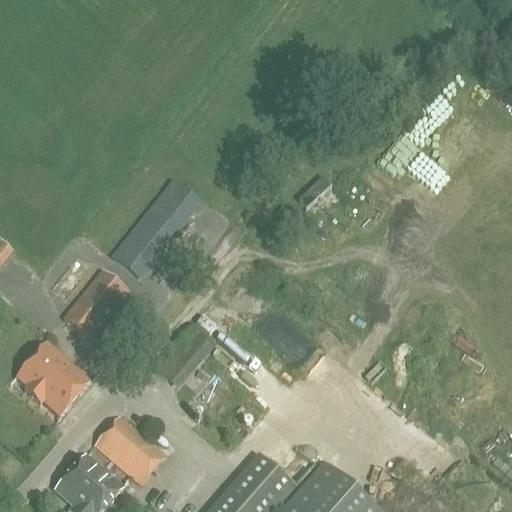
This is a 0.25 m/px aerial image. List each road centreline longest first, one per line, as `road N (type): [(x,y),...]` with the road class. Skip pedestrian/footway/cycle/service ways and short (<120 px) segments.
road 1 (unclassified): [(4,511),(113,389)]
road 2 (track): [(0,291),(113,389)]
